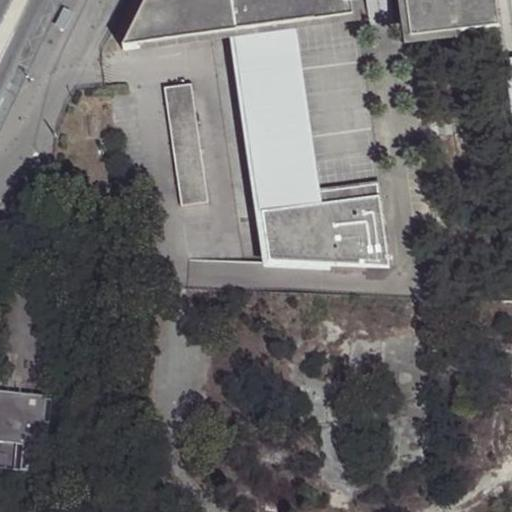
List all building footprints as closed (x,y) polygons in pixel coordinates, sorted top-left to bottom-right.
[(495,24),(491,0),(146,0),(123,50),(237,32),(291,24),(348,15),(345,0),(400,0),(406,38),(495,24)] [(291,24),(237,32),(263,217),(317,209),(315,196),(291,24)] [(193,86),(166,91),(185,209),(212,205),(193,86)] [(317,209),(263,217),(271,265),(392,270),(379,186),(315,196),(317,209)] [(0,475),(46,479),(50,402),(0,398),(0,475)]
